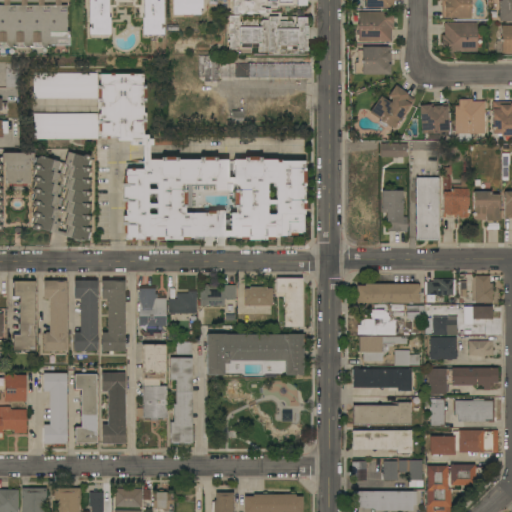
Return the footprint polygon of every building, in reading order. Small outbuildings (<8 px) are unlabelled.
[(68,0),(68,3),(60,3),(60,5),(65,5),(66,31),(68,31),(68,45),(48,45),(48,47),(0,47),(0,0),(68,0)] [(88,0),(162,0),(162,38),(141,38),(141,18),(142,18),(142,0),(107,0),(107,18),(109,18),(109,38),(88,38),(88,0)] [(173,15),(172,0),(202,0),(202,11),(199,11),(200,15),(173,15)] [(228,55),(228,46),(229,46),(229,37),(228,37),(228,16),(239,16),(239,22),(243,22),(243,20),(257,20),(257,24),(257,27),(260,27),(260,22),(261,22),(261,20),(267,20),(267,17),(263,17),(263,15),(258,15),(258,13),(250,13),(250,15),(245,15),(245,13),(241,13),(241,15),(232,15),(232,1),(233,1),(233,0),(305,0),(305,5),(296,5),(296,0),(295,0),(295,7),(278,7),(278,9),(268,9),(268,13),(279,13),(279,17),(295,17),(295,24),(296,24),(296,18),(306,18),(306,26),(306,39),(305,39),(305,48),(307,48),(307,51),(305,51),(305,55),(228,55)] [(394,0),(394,7),(390,7),(390,8),(365,8),(365,3),(364,3),(364,0),(394,0)] [(441,18),(441,0),(470,0),(470,8),(474,8),(474,14),(470,14),(470,19),(441,18)] [(511,0),(511,21),(498,21),(498,0),(511,0)] [(391,42),(358,42),(358,30),(357,30),(357,24),(358,24),(358,12),(391,12),(391,14),(393,14),(393,29),(391,29),(391,42)] [(476,23),(476,52),(449,52),(449,48),(442,48),(442,35),(444,35),(444,23),(476,23)] [(511,26),(511,54),(500,54),(500,26),(511,26)] [(362,75),(362,74),(354,74),(355,63),(358,63),(358,51),(362,51),(362,47),(391,47),(391,66),(390,66),(390,75),(362,75)] [(217,82),(204,82),(204,77),(197,77),(198,56),(218,56),(217,82)] [(219,77),(219,57),(310,58),(310,78),(219,77)] [(5,63),(19,63),(19,88),(5,88),(5,63)] [(97,114),(97,99),(34,98),(34,73),(97,73),(97,75),(109,75),(109,73),(114,73),(114,74),(129,74),(129,73),(133,73),(133,74),(143,74),(142,86),(145,86),(145,89),(146,89),(146,99),(145,99),(145,102),(143,102),(143,113),(145,113),(145,130),(143,130),(143,135),(147,135),(147,140),(151,140),(151,146),(149,146),(149,160),(160,160),(160,157),(177,157),(177,160),(199,160),(199,158),(216,158),(216,160),(227,160),(227,178),(233,178),(233,160),(244,160),(244,158),(261,158),(261,160),(280,160),(280,161),(304,161),(304,171),(306,171),(306,184),(304,184),(304,204),(305,204),(305,232),(300,232),(300,233),(296,233),(296,235),(289,235),(289,236),(280,236),(280,237),(273,237),(273,239),(240,239),(240,237),(232,237),(196,237),(188,237),(188,240),(163,240),(163,239),(155,239),(155,237),(151,237),(151,236),(148,236),(148,241),(143,241),(143,240),(133,240),(133,241),(130,241),(130,240),(125,240),(125,238),(125,233),(122,233),(122,216),(126,216),(126,214),(125,214),(125,210),(123,210),(123,202),(122,202),(122,184),(123,184),(123,176),(124,176),(124,171),(126,171),(126,163),(142,163),(142,145),(130,145),(130,141),(117,141),(117,138),(108,138),(108,139),(104,139),(104,138),(96,138),(96,145),(81,145),(81,139),(33,139),(34,114),(97,114)] [(180,126),(166,125),(166,80),(180,80),(180,126)] [(391,98),(387,96),(395,85),(414,99),(393,129),(387,124),(384,128),(377,122),(379,120),(368,113),(380,96),(389,103),(391,101),(391,98)] [(454,106),(457,106),(457,100),(465,100),(465,99),(471,99),(471,101),(483,101),(483,134),(454,134),(454,106)] [(511,137),(500,137),(500,134),(492,134),(492,102),(511,102),(511,103),(511,137)] [(419,105),(446,103),(448,132),(445,132),(445,136),(439,137),(439,133),(421,134),(419,105)] [(243,111),(243,125),(231,125),(231,111),(243,111)] [(310,111),(310,125),(263,125),(263,111),(310,111)] [(406,144),(406,157),(397,157),(397,158),(392,158),(392,157),(380,157),(380,144),(406,144)] [(0,157),(1,157),(1,154),(33,154),(33,158),(38,158),(40,157),(64,163),(67,153),(81,157),(84,155),(88,156),(93,161),(94,236),(90,236),(88,240),(86,240),(85,241),(83,242),(80,241),(41,230),(37,232),(33,230),(32,227),(33,226),(32,225),(34,219),(33,218),(32,217),(32,215),(33,213),(32,213),(33,207),(32,206),(32,205),(33,202),(31,201),(34,195),(32,194),(32,193),(33,190),(31,189),(33,183),(32,182),(31,180),(34,171),(32,170),(32,168),(32,166),(34,165),(28,166),(29,190),(5,191),(5,163),(2,163),(2,165),(1,165),(2,167),(2,168),(0,170),(2,179),(2,180),(1,182),(2,190),(2,193),(0,194),(2,202),(1,205),(0,206),(2,215),(1,217),(0,219),(2,227),(2,228),(1,229),(0,231),(0,157)] [(501,153),(509,153),(509,165),(508,165),(508,180),(501,180),(501,153)] [(467,218),(459,218),(459,217),(457,217),(457,215),(455,215),(455,218),(445,218),(445,214),(442,214),(442,192),(442,179),(443,178),(443,177),(445,176),(446,176),(447,176),(449,176),(450,177),(450,178),(451,189),(467,189),(467,218)] [(437,240),(415,240),(415,178),(437,178),(437,240)] [(402,217),(406,217),(406,232),(387,232),(387,222),(386,222),(386,213),(381,213),(381,191),(402,191),(402,217)] [(490,192),(490,195),(498,195),(498,221),(485,221),(485,220),(473,220),(473,192),(490,192)] [(503,192),(511,192),(511,219),(504,219),(503,192)] [(471,276),(475,276),(489,276),(489,283),(492,283),(492,289),(491,289),(491,290),(492,291),(492,294),(492,295),(492,302),(475,303),(474,302),(471,302),(471,276)] [(301,327),(283,327),(283,297),(275,297),(275,278),(301,278),(301,327)] [(434,303),(425,303),(425,295),(424,295),(424,283),(425,283),(425,282),(432,282),(432,279),(452,279),(452,282),(454,282),(454,294),(434,295),(434,303)] [(37,352),(22,352),(22,350),(13,350),(13,335),(19,335),(19,297),(13,297),(13,281),(34,281),(34,283),(36,283),(37,352)] [(66,281),(66,351),(42,351),(42,334),(45,334),(45,332),(49,332),(49,299),(42,299),(42,281),(66,281)] [(97,281),(97,351),(73,351),(73,332),(79,332),(79,299),(73,299),(73,281),(97,281)] [(124,281),(124,351),(101,351),(101,333),(107,333),(107,300),(101,300),(101,281),(124,281)] [(199,307),(199,285),(208,284),(208,291),(222,291),(222,285),(235,285),(235,299),(224,299),(224,306),(199,307)] [(364,286),(364,284),(418,284),(418,285),(419,286),(419,303),(355,303),(355,286),(364,286)] [(243,306),(243,289),(249,289),(249,287),(265,287),(265,289),(271,289),(271,306),(243,306)] [(138,289),(154,289),(154,294),(156,294),(156,299),(165,299),(165,325),(161,325),(159,333),(145,333),(145,326),(138,326),(138,289)] [(176,299),(176,293),(187,293),(187,291),(195,291),(195,313),(168,313),(168,299),(176,299)] [(424,306),(424,308),(428,308),(428,314),(418,314),(418,319),(406,319),(406,306),(424,306)] [(491,306),(491,319),(485,319),(485,324),(469,324),(469,318),(465,318),(465,310),(471,310),(471,306),(491,306)] [(357,325),(360,325),(360,319),(372,319),(372,310),(382,310),(382,311),(388,311),(387,316),(391,320),(395,320),(395,321),(396,321),(396,324),(395,324),(394,335),(357,334),(357,325)] [(456,335),(424,335),(424,331),(432,331),(432,317),(440,317),(440,314),(446,314),(446,317),(448,317),(448,321),(456,320),(456,335)] [(206,335),(305,334),(305,340),(302,340),(302,375),(284,375),(284,360),(228,361),(228,364),(223,364),(223,375),(206,375),(206,335)] [(492,355),(468,355),(468,336),(472,336),(472,341),(492,341),(492,355)] [(382,337),(400,337),(401,338),(406,338),(406,344),(392,344),(392,346),(388,347),(388,351),(381,357),(381,361),(362,361),(362,352),(358,353),(358,337),(382,337)] [(456,337),(456,354),(457,354),(457,357),(456,357),(456,359),(450,359),(450,360),(447,360),(447,359),(429,359),(429,357),(428,357),(428,354),(429,354),(429,337),(456,337)] [(176,355),(176,343),(191,343),(191,355),(176,355)] [(164,373),(163,373),(163,379),(159,379),(159,386),(166,386),(166,418),(157,418),(157,421),(149,421),(149,418),(142,418),(142,417),(136,417),(136,409),(142,409),(142,386),(143,386),(143,380),(142,380),(142,373),(141,373),(141,345),(164,345),(164,373)] [(394,350),(408,350),(408,355),(418,355),(418,357),(424,356),(424,360),(418,360),(418,365),(394,365),(394,350)] [(191,444),(168,444),(168,422),(173,422),(173,404),(175,404),(175,380),(169,380),(169,358),(191,358),(191,444)] [(428,369),(451,369),(451,368),(496,368),(496,383),(492,383),(492,386),(489,386),(489,391),(482,391),(482,385),(451,385),(451,384),(445,384),(445,394),(428,395),(428,369)] [(410,369),(410,391),(396,391),(396,388),(352,388),(352,369),(410,369)] [(66,373),(65,443),(42,443),(43,425),(49,425),(49,392),(42,392),(43,373),(66,373)] [(124,443),(101,443),(101,425),(107,425),(107,392),(101,392),(101,373),(124,373),(124,443)] [(97,444),(83,444),(83,443),(74,443),(74,427),(80,427),(80,389),(74,389),(74,374),(96,374),(96,375),(97,375),(97,444)] [(0,378),(3,378),(3,375),(25,375),(25,402),(3,402),(3,392),(0,392),(0,378)] [(444,427),(439,427),(439,426),(430,426),(430,403),(436,403),(436,399),(441,399),(441,398),(444,398),(444,427)] [(493,422),(485,422),(457,422),(457,414),(454,414),(454,400),(472,400),(472,399),(483,399),(483,400),(493,400),(493,422)] [(352,424),(352,406),(396,406),(396,403),(410,403),(410,424),(352,424)] [(26,410),(26,433),(14,433),(14,430),(1,430),(1,432),(3,432),(3,440),(0,440),(0,407),(10,407),(10,410),(26,410)] [(374,431),(374,428),(383,428),(383,430),(410,431),(410,453),(396,453),(396,450),(352,450),(352,431),(374,431)] [(497,430),(497,453),(492,453),(492,451),(482,451),(482,453),(454,453),(454,455),(429,455),(429,436),(452,437),(452,432),(457,432),(457,430),(497,430)] [(422,460),(422,464),(423,464),(423,472),(422,472),(422,481),(422,487),(408,487),(408,480),(409,472),(405,472),(405,473),(399,473),(399,472),(398,472),(398,460),(422,460)] [(365,481),(351,481),(351,461),(365,461),(365,481)] [(396,481),(382,481),(382,477),(381,477),(381,472),(382,472),(382,461),(396,461),(396,481)] [(425,511),(426,466),(446,466),(446,467),(449,467),(449,464),(474,465),(474,467),(484,467),(484,481),(474,481),(474,486),(451,485),(451,489),(450,489),(449,511),(425,511)] [(20,511),(20,488),(46,488),(45,500),(43,500),(43,511),(20,511)] [(79,511),(56,511),(56,500),(53,500),(53,488),(79,488),(79,511)] [(114,507),(114,489),(142,489),(141,507),(114,507)] [(0,511),(0,490),(17,490),(17,511),(0,511)] [(416,491),(416,505),(411,505),(411,511),(375,511),(371,509),(363,509),(363,507),(352,507),(352,491),(416,491)] [(103,511),(91,511),(91,507),(88,507),(88,492),(103,493),(103,511)] [(159,511),(158,511),(157,509),(152,509),(152,506),(150,506),(150,503),(152,503),(152,501),(151,501),(151,498),(152,498),(152,492),(165,492),(165,495),(170,495),(170,500),(172,500),(172,504),(168,504),(168,511),(159,511)] [(232,511),(213,511),(213,501),(215,501),(215,492),(233,493),(232,511)] [(243,511),(243,497),(253,497),(253,495),(295,495),(295,497),(302,497),(302,511),(243,511)]
